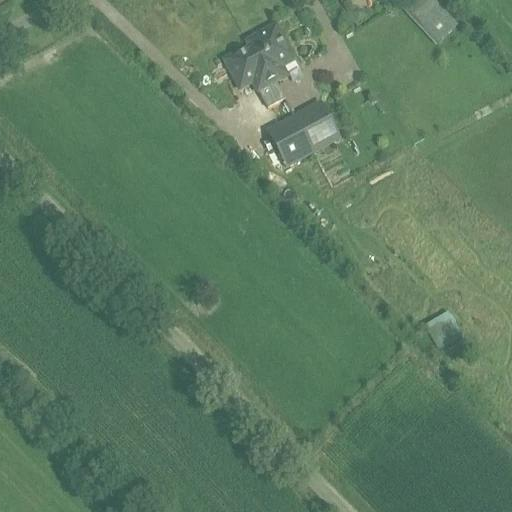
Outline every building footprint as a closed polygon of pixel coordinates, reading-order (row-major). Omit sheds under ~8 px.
[(460,27),(434,0),(413,0),(403,9),(438,47),(460,27)] [(276,28),(248,43),(260,65),(263,63),(275,85),(287,78),(282,69),(294,62),(276,28)] [(260,65),(248,43),(247,43),(250,49),(225,62),(240,91),(253,84),(258,94),(275,85),(263,63),(260,65)] [(294,120),(313,155),(339,141),(321,105),(294,120)] [(313,155),(294,120),(268,134),(287,169),(313,155)]
